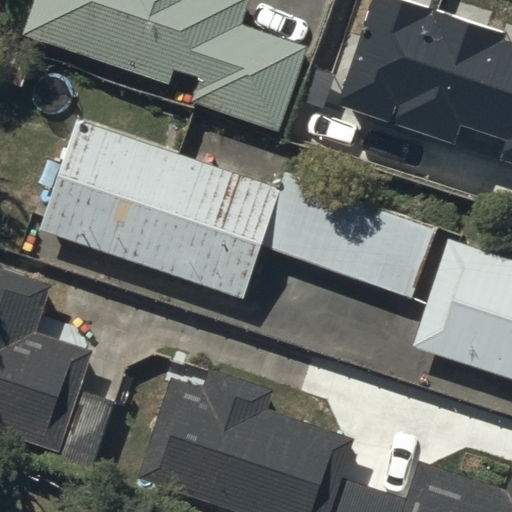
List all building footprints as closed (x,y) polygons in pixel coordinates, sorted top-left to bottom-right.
[(38,0),(24,46),(167,93),(171,81),(199,90),(192,110),(278,139),(305,58),(239,35),(248,8),(224,0),(38,0)] [(511,34),(409,0),(372,0),(336,106),(454,146),(460,126),(506,142),(500,159),(511,163),(511,34)] [(280,201),(78,135),(40,241),(240,307),(261,253),(412,306),(435,241),(284,188),(280,201)] [(511,269),(448,249),(413,355),(511,387),(511,269)] [(54,293),(0,275),(0,436),(59,456),(64,441),(101,453),(118,403),(84,392),(96,355),(39,337),(54,293)] [(207,393),(176,383),(142,481),(231,511),(511,511),(511,485),(509,495),(422,465),(410,502),(345,479),(356,446),(270,416),(278,395),(214,373),(207,393)]
